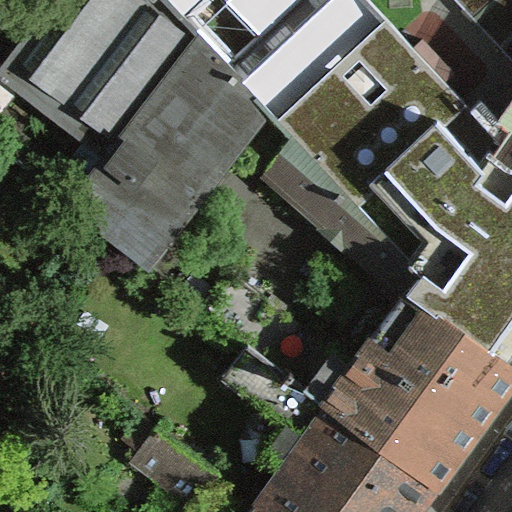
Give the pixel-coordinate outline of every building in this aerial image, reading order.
[(0,104),(18,82),(112,155),(73,205),(143,260),(263,103),(246,85),(248,83),(169,0),(56,0),(4,68),(0,64),(0,104)] [(511,165),(493,151),(491,150),(499,140),(367,0),(169,0),(248,83),(246,85),(263,103),(291,132),(421,271),(410,286),(511,360),(511,165)] [(511,122),(493,151),(511,165),(511,0),(457,0),(511,58),(511,122)] [(248,340),(436,480),(462,445),(511,376),(511,360),(410,286),(421,271),(291,132),(264,169),(268,171),(405,288),(334,385),(312,369),(330,346),(228,267),(200,303),(248,340)] [(413,511),(436,480),(248,340),(224,371),(286,419),(260,455),(281,471),(258,502),(271,511),(413,511)] [(155,425),(132,457),(169,483),(194,500),(215,470),(155,425)] [(250,511),(271,511),(258,502),(250,511)]
